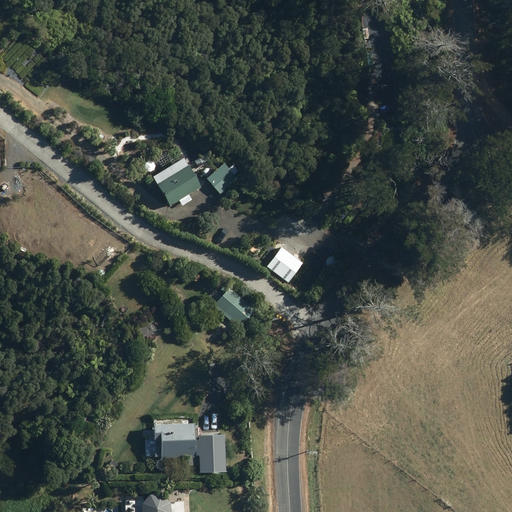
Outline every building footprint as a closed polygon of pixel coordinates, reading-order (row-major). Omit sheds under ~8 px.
[(392,85),(390,85),(369,86),(369,101),(381,101),(381,113),(393,113),(392,85)] [(189,166),(180,161),(180,171),(169,178),(160,174),(159,184),(173,205),(202,186),(189,166)] [(241,171),(235,164),(229,169),(226,165),(208,179),(221,196),(239,181),(235,176),(241,171)] [(217,236),(207,250),(220,261),(231,248),(217,236)] [(223,294),(216,288),(206,298),(238,328),(255,309),(231,286),(223,294)] [(197,422),(196,422),(154,421),(154,438),(145,438),(145,456),(189,458),(189,465),(195,465),(199,466),(198,473),(225,474),(227,433),(196,432),(197,422)] [(168,460),(156,459),(156,470),(167,470),(168,460)] [(143,503),(127,503),(126,511),(175,511),(176,511),(172,511),(172,502),(165,493),(151,493),(143,503)]
